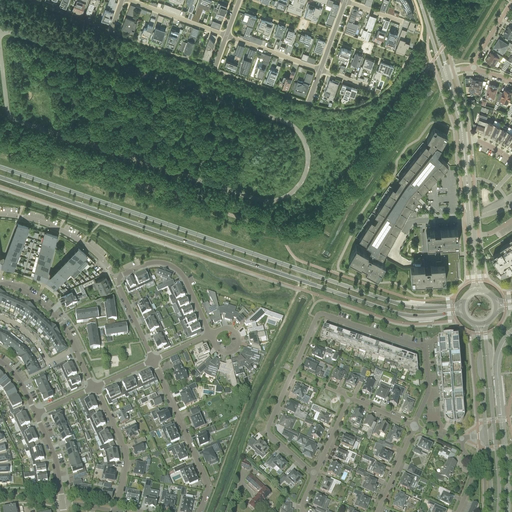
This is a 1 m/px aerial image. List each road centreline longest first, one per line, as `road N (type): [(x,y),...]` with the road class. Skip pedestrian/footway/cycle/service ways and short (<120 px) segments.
road 1 (unclassified): [(0,30),(285,122),(302,140),(293,188),(261,200),(10,120),(0,61)]
road 2 (secondary): [(0,178),(397,314),(462,313)]
road 3 (secondary): [(461,305),(403,306),(0,168)]
road 4 (residential): [(292,373),(319,314),(423,349),(427,394),(413,427)]
road 5 (residential): [(200,511),(207,487),(152,361)]
road 6 (residential): [(0,283),(45,307),(92,388)]
road 7 (residential): [(209,335),(174,268),(152,264),(115,279)]
road 8 (residential): [(115,279),(60,229),(0,215)]
road 9 (residential): [(96,386),(125,452),(116,511)]
road 10 (residential): [(313,474),(268,431),(292,373)]
